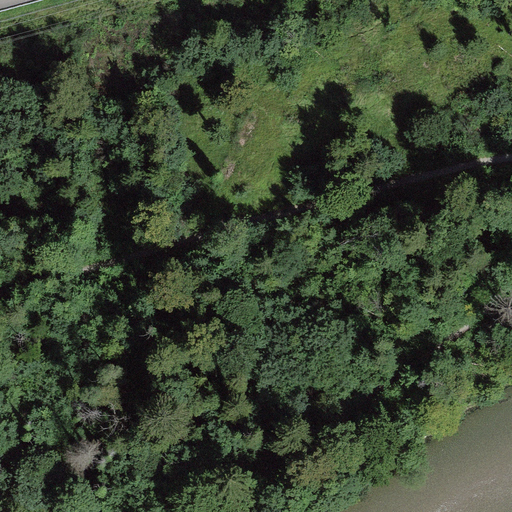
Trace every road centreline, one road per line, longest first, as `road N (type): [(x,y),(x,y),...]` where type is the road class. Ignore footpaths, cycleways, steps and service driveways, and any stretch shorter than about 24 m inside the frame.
road 1 (track): [(0,297),(511,156)]
road 2 (track): [(511,299),(221,511)]
